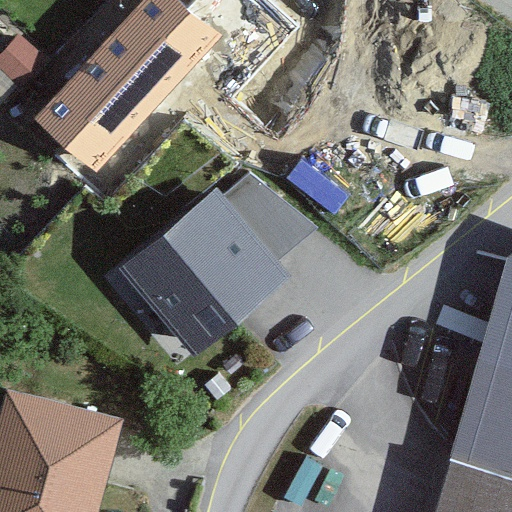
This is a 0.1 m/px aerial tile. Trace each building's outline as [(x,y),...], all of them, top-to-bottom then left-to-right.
[(91,166),(221,21),(197,0),(120,0),(25,107),(91,166)] [(19,27),(0,53),(0,61),(25,79),(48,47),(19,27)] [(200,343),(288,274),(219,186),(130,256),(200,343)] [(511,255),(507,260),(451,455),(511,472),(511,255)] [(39,402),(39,403),(0,393),(0,462),(22,467),(11,511),(78,511),(86,483),(102,418),(39,402)] [(511,511),(511,472),(451,455),(432,511),(511,511)]
